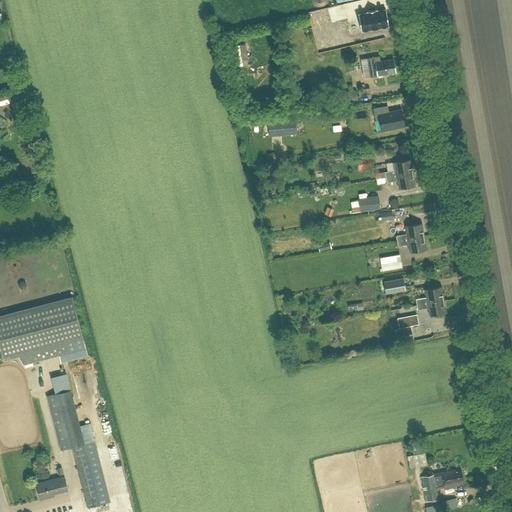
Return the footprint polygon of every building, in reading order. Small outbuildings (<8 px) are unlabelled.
[(361,31),(388,26),(385,9),(376,11),(376,10),(367,11),(367,13),(358,14),(361,31)] [(244,44),(232,46),(235,66),(241,66),(241,60),(246,59),(244,44)] [(393,59),(381,61),(380,56),(367,58),(370,77),(396,73),(393,59)] [(358,96),(370,95),(369,88),(357,90),(358,96)] [(344,92),(346,103),(358,101),(356,90),(344,92)] [(388,105),(374,108),(376,121),(380,120),(382,130),(405,125),(402,109),(389,112),(388,105)] [(15,127),(23,124),(29,123),(24,106),(10,110),(15,127)] [(296,119),(268,122),(269,136),(297,133),(296,119)] [(359,168),(371,166),(368,151),(356,153),(359,168)] [(396,170),(385,172),(386,177),(413,172),(411,159),(394,162),(396,170)] [(399,188),(415,186),(413,172),(386,177),(387,182),(398,180),(399,188)] [(378,195),(359,198),(361,211),(380,208),(378,195)] [(392,210),(380,212),(381,219),(393,217),(392,210)] [(407,234),(396,236),(397,241),(424,236),(422,223),(405,226),(407,234)] [(410,252),(427,249),(424,236),(397,241),(398,246),(409,244),(410,252)] [(329,242),(318,245),(319,251),(331,248),(329,242)] [(401,260),(382,264),(383,271),(403,267),(401,260)] [(404,278),(384,281),(386,294),(406,290),(404,278)] [(426,297),(416,299),(417,304),(444,299),(442,286),(425,289),(426,297)] [(88,355),(84,339),(72,297),(0,316),(0,344),(4,360),(18,356),(24,365),(59,355),(61,362),(88,355)] [(430,316),(446,313),(444,299),(417,304),(418,309),(428,308),(430,316)] [(397,337),(413,334),(411,327),(395,330),(397,337)] [(71,390),(47,396),(51,411),(61,450),(72,447),(85,444),(81,427),(75,405),(71,390)] [(90,425),(81,427),(85,444),(85,445),(94,442),(90,425)] [(422,439),(410,441),(416,467),(427,465),(422,439)] [(88,508),(110,502),(104,477),(103,478),(99,464),(100,464),(97,453),(75,459),(88,508)] [(436,489),(464,484),(462,471),(456,472),(456,470),(433,474),(422,476),(426,500),(438,498),(436,489)] [(54,494),(68,490),(64,476),(36,483),(41,500),(55,496),(54,494)]
